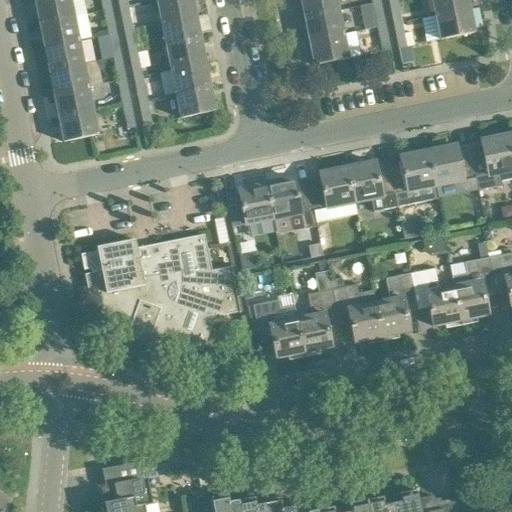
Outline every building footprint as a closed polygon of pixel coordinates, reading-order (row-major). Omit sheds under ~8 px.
[(74,17),(86,14),(83,0),(37,0),(35,1),(39,24),(74,17)] [(100,0),(103,11),(112,10),(109,0),(100,0)] [(161,24),(196,17),(192,0),(158,0),(157,0),(161,24)] [(300,0),(304,18),(339,11),(336,0),(300,0)] [(393,25),(402,23),(397,0),(393,0),(388,1),(393,25)] [(467,0),(431,0),(435,16),(470,9),(467,0)] [(381,3),(372,5),(376,28),(385,26),(381,3)] [(124,31),(132,30),(127,6),(120,8),(124,31)] [(470,9),(435,16),(440,40),(475,33),(470,9)] [(108,35),(117,33),(112,10),(103,11),(103,14),(92,16),(94,26),(105,24),(108,35)] [(309,42),(344,35),(339,11),(304,18),(309,42)] [(44,48),(79,41),(74,17),(39,24),(44,48)] [(166,48),(201,41),(196,17),(161,24),(166,48)] [(410,33),(405,34),(402,23),(393,25),(398,49),(413,46),(410,33)] [(385,26),(376,28),(381,52),(390,50),(385,26)] [(129,55),(137,53),(132,30),(124,31),(129,55)] [(112,59),(121,57),(117,33),(108,35),(112,59)] [(344,35),(309,42),(314,66),(349,59),(344,35)] [(49,71),(84,64),(79,41),(44,48),(49,71)] [(171,71),(206,64),(201,41),(166,48),(171,71)] [(134,79),(142,77),(137,53),(129,55),(134,79)] [(117,82),(126,80),(121,57),(112,59),(117,82)] [(54,95),(89,88),(84,64),(49,71),(54,95)] [(176,95),(210,88),(206,64),(171,71),(176,95)] [(138,102),(146,100),(142,77),(134,79),(138,102)] [(122,106),(131,104),(126,80),(117,82),(122,106)] [(59,118),(93,111),(89,88),(54,95),(59,118)] [(176,95),(177,99),(180,119),(215,112),(210,88),(176,95)] [(151,125),(149,114),(156,113),(153,100),(146,101),(146,100),(138,102),(143,126),(151,125)] [(127,130),(135,128),(131,104),(122,106),(127,130)] [(98,135),(94,116),(93,111),(59,118),(63,143),(98,135)] [(511,146),(510,136),(509,136),(509,133),(508,133),(508,136),(481,142),(483,150),(471,152),(479,192),(511,185),(511,146)] [(479,192),(471,152),(469,146),(468,146),(470,153),(458,155),(456,147),(428,152),(428,149),(427,149),(427,152),(435,186),(475,178),(478,192),(479,192)] [(437,199),(435,186),(427,152),(400,158),(402,166),(390,169),(398,207),(437,199)] [(398,207),(390,169),(388,162),(387,162),(389,169),(377,171),(375,163),(348,169),(347,166),(346,166),(347,169),(354,203),(371,199),(374,212),(398,207)] [(356,215),(354,203),(347,169),(319,174),(321,183),(309,185),(314,211),(317,223),(356,215)] [(314,211),(309,185),(307,178),(306,179),(308,185),(296,188),(294,179),(267,185),(266,182),(266,185),(273,218),(300,212),(304,228),(306,237),(318,235),(316,226),(317,225),(317,223),(314,211)] [(227,202),(232,226),(273,218),(266,185),(238,191),(240,199),(227,202)] [(207,221),(210,244),(227,242),(223,219),(207,221)] [(400,224),(404,239),(426,235),(407,223),(400,224)] [(194,350),(202,352),(217,310),(222,311),(238,308),(239,313),(240,313),(231,267),(229,267),(230,271),(212,275),(204,235),(196,237),(196,238),(161,245),(163,256),(139,261),(135,240),(96,248),(97,252),(81,255),(84,271),(91,269),(91,274),(85,275),(91,305),(132,321),(130,325),(129,329),(130,332),(130,333),(131,335),(132,337),(134,338),(135,339),(137,340),(139,341),(141,341),(143,341),(145,340),(147,339),(149,337),(151,335),(151,333),(152,331),(153,328),(162,332),(160,336),(195,348),(194,350)] [(321,243),(309,245),(311,258),(323,255),(321,243)] [(511,311),(511,310),(511,253),(488,258),(494,287),(506,285),(511,311)] [(496,294),(494,287),(488,258),(464,263),(466,275),(452,278),(454,288),(453,288),(459,322),(460,321),(461,326),(462,326),(461,321),(488,316),(483,289),(494,287),(495,295),(496,294)] [(433,327),(459,322),(453,288),(439,291),(435,269),(411,274),(416,303),(428,301),(433,327)] [(418,310),(416,303),(411,274),(385,279),(390,301),(375,304),(373,291),(372,292),(381,337),(382,337),(383,342),(383,337),(410,332),(404,305),(416,303),(417,310),(418,310)] [(250,302),(258,300),(254,277),(245,279),(250,302)] [(358,294),(356,285),(343,288),(342,279),(330,281),(338,319),(349,316),(355,343),(381,337),(372,292),(358,294)] [(339,326),(338,319),(330,281),(331,290),(307,295),(311,317),(296,320),(302,353),(303,353),(304,358),(305,358),(304,353),(331,347),(326,321),(337,319),(339,326)] [(276,359),(302,353),(296,320),(282,323),(278,301),(252,306),(258,335),(271,332),(276,359)] [(168,457),(102,470),(105,487),(110,487),(113,502),(151,494),(147,479),(151,478),(171,474),(171,473),(168,457)] [(420,511),(418,499),(416,491),(399,495),(401,503),(392,504),(393,511),(420,511)] [(113,502),(99,505),(100,511),(142,511),(141,505),(152,503),(151,494),(113,502)] [(240,511),(238,501),(229,503),(228,495),(211,498),(213,511),(240,511)] [(458,511),(456,499),(435,504),(433,496),(418,499),(420,511),(458,511)] [(204,509),(203,500),(202,498),(189,501),(191,511),(204,509)] [(264,511),(264,505),(256,506),(254,498),(238,501),(240,511),(264,511)] [(393,511),(392,504),(384,506),(383,498),(366,501),(367,511),(393,511)] [(290,511),(290,508),(282,510),(281,501),(264,505),(264,511),(290,511)] [(367,511),(366,501),(350,504),(351,511),(367,511)]
